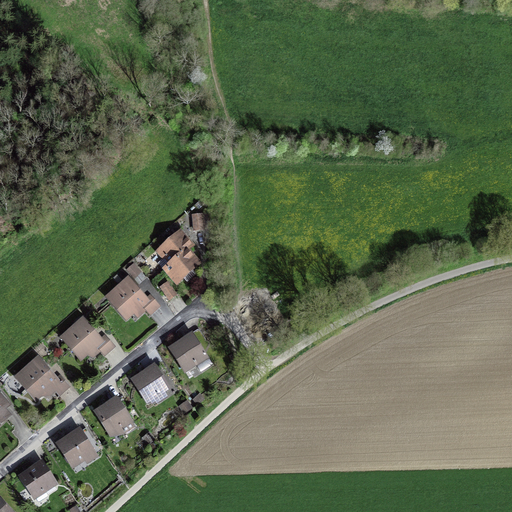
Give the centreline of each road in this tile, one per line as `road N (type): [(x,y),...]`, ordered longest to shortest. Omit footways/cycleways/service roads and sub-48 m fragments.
road 1 (residential): [(511,262),(403,292),(310,336),(247,383),(110,511)]
road 2 (track): [(205,0),(211,65),(231,131),(237,301),(225,320),(247,383)]
road 3 (residential): [(0,473),(187,313),(225,320)]
